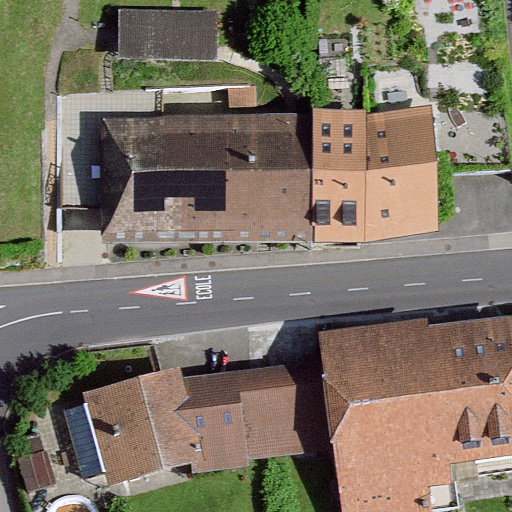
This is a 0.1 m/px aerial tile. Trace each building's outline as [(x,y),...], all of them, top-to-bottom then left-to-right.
[(120,66),(220,69),(222,13),(122,9),(120,66)] [(431,106),(364,116),(364,241),(437,230),(431,106)] [(364,116),(364,112),(315,112),(315,241),(364,241),(364,116)] [(305,124),(104,125),(105,238),(306,237),(305,124)] [(511,318),(322,342),(343,511),(425,511),(422,481),(445,478),(441,452),(511,443),(511,318)]
